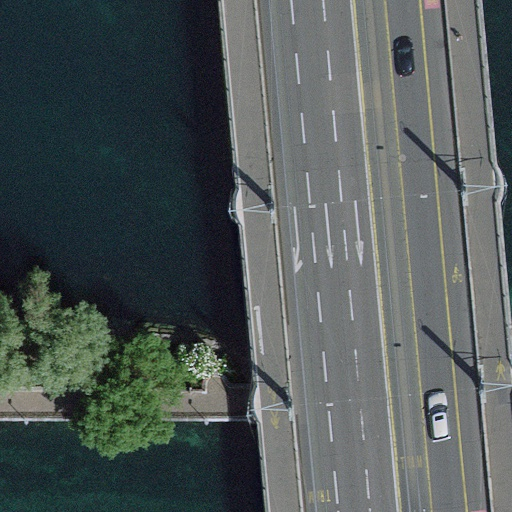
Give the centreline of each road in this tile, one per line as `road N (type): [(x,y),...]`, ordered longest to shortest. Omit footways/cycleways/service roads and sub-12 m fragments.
road 1 (secondary): [(320,0),(366,511)]
road 2 (secondary): [(455,511),(409,0)]
